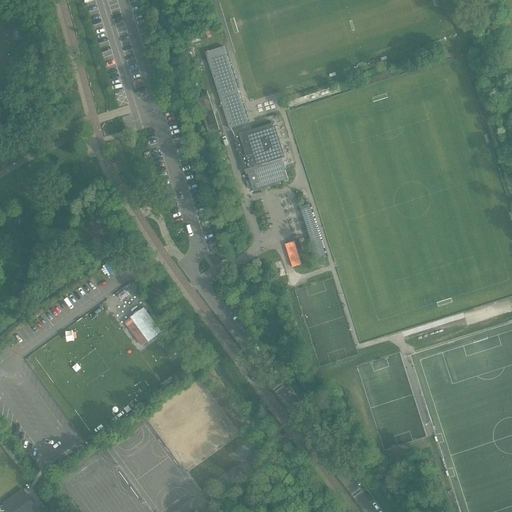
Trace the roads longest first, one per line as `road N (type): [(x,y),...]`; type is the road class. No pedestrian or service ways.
road 1 (unclassified): [(369,511),(199,283),(188,266),(195,253)]
road 2 (unknown): [(292,436),(183,511)]
